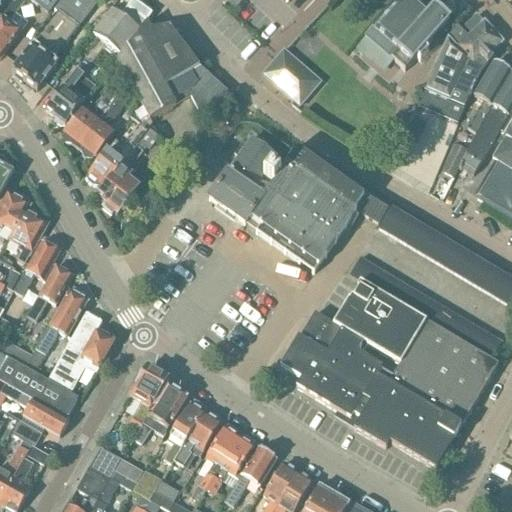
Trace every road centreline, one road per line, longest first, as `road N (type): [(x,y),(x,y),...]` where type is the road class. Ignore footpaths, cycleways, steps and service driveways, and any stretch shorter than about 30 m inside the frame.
road 1 (residential): [(511,260),(286,123),(243,84),(177,0)]
road 2 (residential): [(425,511),(230,397),(140,333)]
road 3 (residential): [(140,333),(0,111)]
road 4 (residential): [(140,333),(45,511)]
road 5 (residential): [(454,511),(511,394)]
